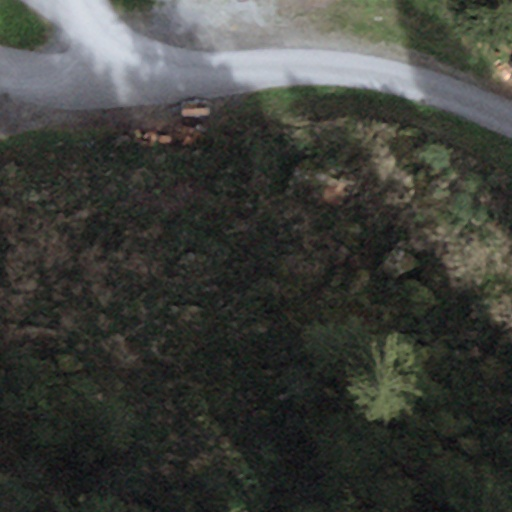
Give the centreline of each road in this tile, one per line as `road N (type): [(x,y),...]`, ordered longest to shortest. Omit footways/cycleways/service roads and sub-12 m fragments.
road 1 (unclassified): [(0,51),(165,64),(340,64),(427,84),(511,118)]
road 2 (track): [(165,64),(54,0)]
